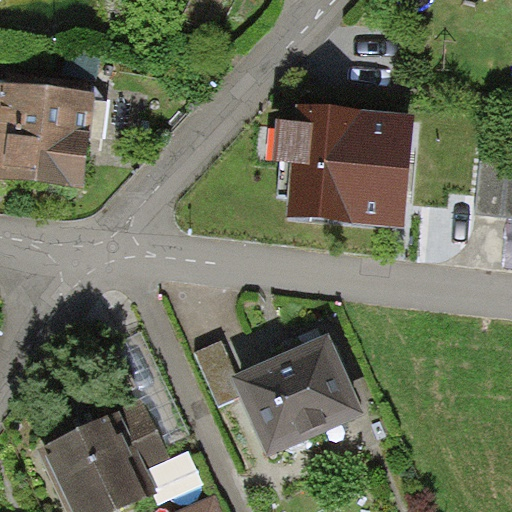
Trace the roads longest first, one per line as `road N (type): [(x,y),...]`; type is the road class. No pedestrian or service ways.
road 1 (residential): [(92,250),(511,298)]
road 2 (residential): [(334,0),(92,250)]
road 3 (residential): [(228,511),(92,250)]
road 4 (residential): [(92,250),(0,370)]
